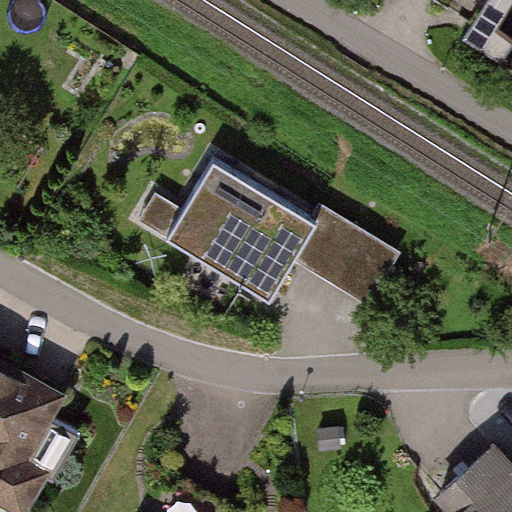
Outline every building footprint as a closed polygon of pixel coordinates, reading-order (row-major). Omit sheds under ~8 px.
[(511,8),(511,0),(485,0),(488,1),(461,44),(498,67),(509,50),(493,40),(511,8)] [(509,50),(511,51),(511,8),(493,40),(509,50)] [(310,220),(200,150),(170,197),(151,185),(129,220),(261,303),(288,260),(361,306),(395,252),(320,205),(310,220)] [(66,386),(0,351),(0,509),(5,511),(25,511),(50,466),(30,455),(66,386)] [(511,511),(511,454),(493,431),(431,481),(455,511),(511,511)]
